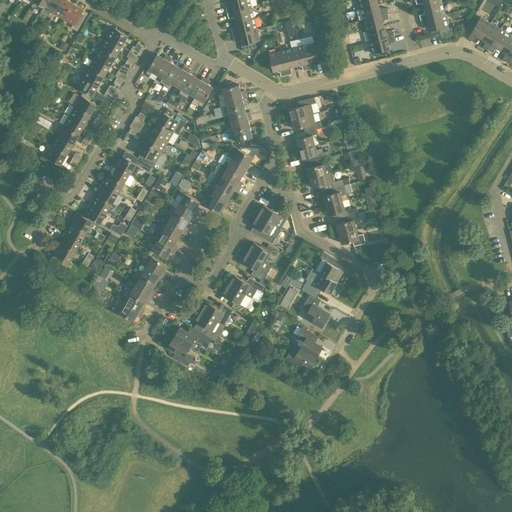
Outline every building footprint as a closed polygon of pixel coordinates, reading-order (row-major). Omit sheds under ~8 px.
[(41,12),(47,0),(34,0),(34,1),(31,6),(41,12)] [(54,13),(61,0),(47,0),(41,12),(51,17),(54,13)] [(67,0),(61,0),(54,13),(63,18),(73,3),(67,0)] [(227,13),(251,6),(249,0),(230,0),(232,5),(225,7),(227,13)] [(358,0),(361,8),(378,4),(376,0),(358,0)] [(83,9),(73,3),(63,18),(73,24),(71,27),(77,30),(82,22),(77,19),(83,9)] [(420,20),(445,14),(442,3),(424,8),(426,13),(419,15),(420,20)] [(378,4),(361,8),(363,19),(388,13),(386,8),(379,9),(378,4)] [(236,22),(254,17),(251,6),(227,13),(228,18),(235,16),(236,22)] [(388,13),(363,19),(366,30),(384,26),(382,20),(389,19),(388,13)] [(448,26),(445,14),(420,20),(422,26),(429,24),(430,30),(448,26)] [(233,35),(257,28),(254,17),(236,22),(238,27),(231,29),(233,35)] [(476,35),(481,38),(490,23),(480,17),(476,24),(473,29),(467,38),(473,41),(476,35)] [(290,20),(284,21),(288,36),(294,34),(290,20)] [(473,29),(476,24),(470,21),(467,26),(473,29)] [(487,50),(500,29),(490,23),(481,38),(486,41),(482,47),(487,50)] [(384,26),(366,30),(369,41),(393,35),(392,30),(385,31),(384,26)] [(112,27),(106,37),(122,46),(128,36),(112,27)] [(260,40),(257,28),(233,35),(234,40),(241,39),(242,44),(241,45),(242,51),(256,47),(254,41),(260,40)] [(453,35),(451,28),(448,29),(439,31),(441,38),(453,35)] [(501,50),(510,34),(500,29),(487,50),(492,53),(496,47),(501,50)] [(507,62),(511,53),(511,35),(510,34),(501,50),(506,53),(502,59),(507,62)] [(395,41),(393,35),(369,41),(372,53),(390,49),(388,43),(395,41)] [(312,61),(318,60),(312,36),(301,39),(302,45),(308,69),(314,68),(312,61)] [(122,46),(106,37),(100,47),(116,56),(122,46)] [(59,47),(64,51),(68,44),(63,41),(59,47)] [(308,69),(302,45),(291,48),(296,65),(301,64),(303,71),(308,69)] [(139,57),(143,51),(133,46),(130,51),(139,57)] [(116,56),(100,47),(94,56),(110,66),(116,56)] [(296,65),(291,48),(280,51),(286,75),(292,74),(290,67),(296,65)] [(127,56),(129,57),(135,61),(136,62),(139,57),(130,51),(127,56)] [(281,76),(286,75),(280,51),(269,54),(273,71),(279,70),(281,76)] [(152,72),(157,75),(168,56),(165,54),(163,57),(157,54),(146,73),(143,71),(137,81),(143,84),(148,75),(150,75),(152,72)] [(89,66),(104,75),(110,66),(94,56),(89,66)] [(172,58),(168,56),(157,75),(163,78),(160,82),(164,84),(176,65),(170,62),(172,58)] [(123,67),(130,70),(132,66),(126,62),(123,67)] [(118,71),(115,76),(125,82),(128,76),(131,71),(130,70),(123,67),(121,65),(118,71)] [(181,68),(176,65),(164,84),(168,86),(171,82),(176,86),(187,67),(183,65),(181,68)] [(83,76),(98,85),(104,75),(89,66),(83,76)] [(179,93),(183,95),(194,76),(188,73),(190,69),(187,67),(176,86),(181,89),(179,93)] [(109,104),(111,100),(95,90),(98,85),(83,76),(77,86),(103,101),(109,104)] [(194,76),(183,95),(187,97),(189,93),(195,96),(205,78),(202,76),(200,79),(194,76)] [(209,80),(205,78),(195,96),(200,100),(197,103),(202,106),(213,87),(207,84),(209,80)] [(217,90),(219,95),(220,101),(225,99),(245,94),(244,90),(240,91),(239,84),(217,90)] [(119,91),(118,90),(112,86),(110,85),(107,90),(116,96),(119,91)] [(72,103),(75,93),(71,92),(67,102),(72,103)] [(336,100),(334,93),(327,95),(328,102),(336,100)] [(222,106),(223,111),(244,105),(242,99),(246,98),(245,94),(225,99),(226,105),(222,106)] [(81,95),(75,105),(90,115),(96,105),(81,95)] [(315,102),(314,97),(297,101),(298,107),(288,109),(290,115),(286,116),(287,120),(313,113),(311,104),(315,102)] [(90,115),(75,105),(69,115),(85,125),(90,115)] [(229,114),(230,120),(250,115),(249,111),(246,112),(244,105),(223,111),(224,116),(229,114)] [(219,106),(211,108),(214,117),(222,115),(219,106)] [(150,112),(143,108),(140,112),(148,117),(150,112)] [(164,113),(164,112),(158,122),(173,132),(178,134),(187,119),(167,108),(164,113)] [(342,118),(340,109),(334,110),(336,120),(342,118)] [(104,116),(99,113),(96,118),(101,121),(104,116)] [(315,123),(313,113),(287,120),(288,124),(292,123),(293,129),(303,126),(305,131),(316,128),(321,127),(320,122),(315,123)] [(37,115),(34,122),(47,128),(50,121),(37,115)] [(63,125),(79,134),(85,125),(69,115),(63,125)] [(227,127),(228,132),(250,126),(248,120),(251,119),(250,115),(230,120),(232,126),(227,127)] [(142,127),(145,121),(136,116),(133,121),(142,127)] [(133,121),(130,127),(139,132),(142,127),(133,121)] [(35,134),(39,125),(33,122),(29,131),(35,134)] [(173,132),(158,122),(152,132),(167,142),(173,132)] [(57,135),(73,144),(79,134),(63,125),(57,135)] [(251,133),(250,126),(228,132),(230,136),(234,135),(236,141),(256,136),(255,132),(251,133)] [(293,146),(294,150),(315,144),(312,135),(318,134),(316,128),(305,131),(294,134),(296,139),(297,145),(293,146)] [(146,142),(162,151),(167,142),(152,132),(146,142)] [(93,136),(87,133),(84,138),(89,141),(93,136)] [(187,139),(194,144),(198,137),(190,133),(187,139)] [(73,144),(57,135),(52,145),(67,154),(73,144)] [(81,143),(86,146),(89,141),(84,138),(81,143)] [(147,163),(152,166),(162,151),(146,142),(144,141),(142,141),(139,146),(142,149),(140,152),(150,158),(147,163)] [(42,152),(43,153),(40,158),(57,168),(60,163),(61,164),(67,154),(52,145),(51,146),(47,144),(42,152)] [(311,156),(312,161),(324,158),(330,157),(328,151),(322,152),(322,149),(316,150),(315,144),(294,150),(295,154),(299,153),(301,158),(311,156)] [(233,145),(227,155),(232,158),(250,168),(252,165),(249,163),(255,154),(264,155),(265,148),(240,146),(239,149),(233,145)] [(348,150),(350,165),(357,164),(355,149),(348,150)] [(81,156),(76,152),(73,157),(78,161),(81,156)] [(139,158),(135,163),(120,154),(114,164),(129,174),(134,177),(140,166),(144,169),(147,163),(139,158)] [(69,162),(75,166),(78,161),(73,157),(69,162)] [(248,172),(250,168),(232,158),(229,163),(225,160),(223,165),(242,176),(245,170),(248,172)] [(329,162),(325,163),(324,158),(312,161),(314,166),(307,168),(308,174),(304,175),(305,179),(332,172),(329,162)] [(197,169),(200,164),(196,161),(192,167),(197,169)] [(108,174),(124,183),(129,174),(114,164),(108,174)] [(241,183),(238,182),(242,176),(223,165),(220,169),(224,171),(221,176),(239,187),(241,183)] [(343,180),(334,181),(332,172),(305,179),(306,182),(310,181),(312,187),(331,182),(332,188),(350,183),(348,178),(343,180)] [(102,184),(118,193),(124,183),(108,174),(102,184)] [(143,183),(149,186),(153,177),(147,174),(143,183)] [(217,175),(214,179),(212,183),(231,194),(234,188),(237,190),(239,187),(221,176),(221,177),(217,175)] [(160,185),(164,179),(159,176),(153,186),(158,189),(160,186),(160,185)] [(209,187),(213,190),(210,195),(228,205),(230,202),(227,200),(231,194),(212,183),(209,187)] [(349,184),(350,183),(332,188),(334,193),(323,196),(324,201),(320,202),(321,206),(342,201),(341,195),(351,193),(349,184)] [(118,193),(102,184),(96,194),(112,203),(118,193)] [(142,188),(139,193),(145,196),(148,191),(142,188)] [(182,197),(179,202),(197,212),(199,209),(196,207),(200,201),(181,190),(178,194),(182,197)] [(141,201),(145,196),(139,193),(136,198),(141,201)] [(91,204),(106,213),(112,203),(96,194),(91,204)] [(226,209),(228,205),(210,195),(207,200),(203,198),(201,202),(220,213),(223,207),(226,209)] [(370,209),(377,207),(376,200),(368,202),(370,209)] [(344,211),(346,216),(357,213),(356,207),(350,209),(349,205),(344,207),(342,201),(321,206),(322,210),(326,209),(328,215),(344,211)] [(195,216),(197,212),(179,202),(176,207),(172,205),(170,209),(189,220),(192,214),(195,216)] [(100,223),(106,213),(91,204),(85,214),(100,223)] [(263,205),(258,215),(275,225),(274,225),(280,229),(286,219),(289,213),(279,207),(275,212),(263,205)] [(185,226),(189,220),(170,209),(167,213),(171,215),(168,220),(186,231),(188,228),(185,226)] [(363,212),(358,214),(357,213),(346,216),(347,221),(336,224),(338,230),(334,231),(335,235),(356,229),(354,223),(360,222),(366,220),(363,212)] [(77,213),(71,223),(87,232),(93,222),(77,213)] [(280,229),(274,225),(275,225),(258,215),(252,224),(264,231),(261,236),(272,243),(275,237),(276,238),(281,229),(280,229)] [(130,225),(140,230),(145,221),(135,216),(130,225)] [(184,235),(186,231),(168,220),(165,226),(161,223),(159,227),(178,239),(181,233),(184,235)] [(87,232),(71,223),(65,233),(81,242),(87,232)] [(124,230),(119,227),(116,233),(121,236),(124,230)] [(174,244),(178,239),(159,227),(153,237),(157,239),(175,250),(177,246),(174,244)] [(357,235),(356,229),(335,235),(336,238),(340,237),(341,243),(352,240),(354,246),(365,243),(363,233),(357,235)] [(81,242),(65,233),(59,242),(75,252),(81,242)] [(102,242),(105,236),(100,233),(97,239),(102,242)] [(114,245),(118,237),(111,233),(107,240),(114,245)] [(173,253),(175,250),(157,239),(154,244),(150,242),(148,246),(167,258),(170,251),(173,253)] [(69,261),(75,252),(59,242),(53,253),(64,259),(61,264),(69,269),(72,263),(69,261)] [(253,242),(248,252),(264,262),(270,252),(275,256),(279,250),(268,244),(265,249),(253,242)] [(292,256),(296,249),(290,246),(286,253),(292,256)] [(320,273),(336,282),(343,271),(339,260),(324,251),(320,257),(327,261),(320,273)] [(264,262),(248,252),(242,261),(254,268),(251,274),(263,281),(272,266),(264,262)] [(88,253),(85,258),(91,261),(94,256),(88,253)] [(149,260),(146,265),(164,276),(166,273),(163,271),(167,265),(148,253),(145,258),(149,260)] [(88,266),(91,261),(85,258),(82,263),(88,266)] [(102,264),(95,259),(91,265),(99,270),(102,264)] [(162,279),(164,276),(146,265),(143,270),(139,268),(137,272),(156,283),(159,278),(162,279)] [(290,282),(309,294),(316,298),(321,288),(330,293),(336,282),(320,273),(315,270),(312,268),(305,279),(307,280),(305,284),(293,277),(290,282)] [(138,279),(135,284),(153,295),(155,291),(152,289),(156,283),(137,272),(134,276),(138,279)] [(234,275),(228,284),(251,298),(251,297),(251,298),(256,289),(261,291),(264,286),(249,277),(246,282),(234,275)] [(292,278),(286,275),(281,284),(287,287),(292,278)] [(128,287),(126,291),(145,302),(148,296),(151,298),(153,295),(135,284),(132,289),(128,287)] [(242,312),(251,298),(228,284),(223,294),(235,301),(232,306),(242,312)] [(284,296),(291,301),(297,291),(290,287),(284,296)] [(127,297),(124,302),(124,303),(142,313),(144,310),(141,308),(145,302),(126,291),(123,295),(127,297)] [(320,300),(316,298),(309,294),(302,307),(308,311),(304,317),(321,327),(329,314),(316,307),(320,300)] [(140,317),(142,313),(124,303),(124,302),(118,298),(112,308),(133,321),(137,315),(140,317)] [(511,300),(509,301),(509,302),(504,303),(503,305),(506,317),(508,321),(511,320),(511,300)] [(201,311),(218,321),(220,316),(225,319),(227,318),(229,315),(232,310),(222,303),(218,309),(206,302),(201,311)] [(204,334),(206,335),(216,341),(225,325),(218,321),(201,311),(195,321),(207,328),(204,334)] [(283,322),(286,317),(281,314),(278,319),(283,322)] [(197,350),(206,335),(204,334),(194,328),(191,326),(188,331),(180,327),(174,337),(189,346),(197,350)] [(304,341),(301,347),(316,356),(322,346),(311,339),(314,334),(302,327),(296,336),(304,341)] [(248,331),(245,337),(251,341),(254,335),(248,331)] [(186,352),(189,346),(174,337),(168,347),(179,354),(176,359),(187,365),(192,356),(186,352)] [(310,366),(316,356),(301,347),(297,353),(291,349),(285,359),(296,365),(299,360),(310,366)]
